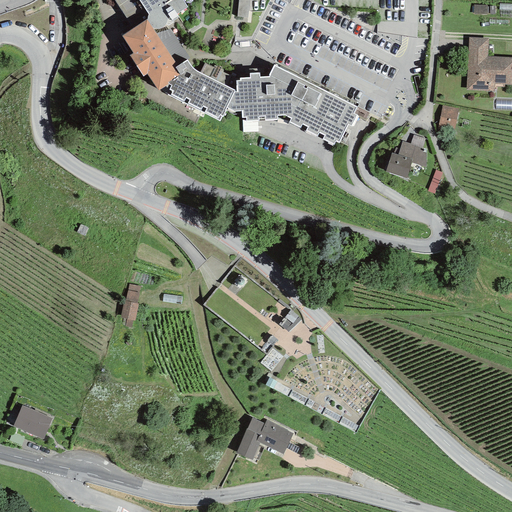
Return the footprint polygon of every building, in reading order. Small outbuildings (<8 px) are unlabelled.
[(138,0),(114,0),(127,18),(144,7),(138,0)] [(138,0),(144,7),(149,14),(148,16),(147,18),(147,19),(147,20),(152,28),(154,29),(157,29),(160,29),(163,27),(166,24),(168,26),(173,23),(172,21),(179,17),(176,13),(188,7),(182,0),(138,0)] [(247,13),(248,0),(238,0),(237,16),(241,17),(241,13),(247,13)] [(487,14),(487,5),(473,5),(473,14),(487,14)] [(122,36),(133,54),(130,55),(143,76),(146,74),(158,91),(169,84),(167,83),(180,75),(175,67),(187,60),(190,59),(170,29),(156,33),(152,28),(147,20),(146,20),(122,36)] [(489,38),(469,37),(466,90),(494,91),(494,84),(511,84),(511,57),(488,56),(489,38)] [(170,96),(220,121),(225,110),(234,92),(236,92),(236,81),(235,78),(222,72),(223,70),(220,69),(221,67),(217,65),(217,67),(214,65),(213,67),(204,63),(200,72),(195,70),(191,65),(187,60),(175,67),(180,75),(167,83),(169,84),(171,86),(169,90),(172,92),(170,96)] [(347,125),(351,126),(357,115),(354,113),(357,107),(274,65),(268,76),(260,77),(260,73),(250,73),(249,78),(239,78),(239,80),(236,81),(236,92),(234,92),(225,110),(233,115),(242,114),(242,118),(246,118),(246,121),(258,120),(258,116),(265,116),(265,120),(277,119),(277,115),(284,115),(291,119),(290,121),(300,127),(302,124),(307,127),(306,130),(317,135),(319,132),(324,135),(323,138),(334,144),(335,140),(339,142),(347,125)] [(459,108),(442,105),(438,128),(455,131),(459,108)] [(410,144),(422,148),(425,139),(413,135),(410,144)] [(422,148),(410,144),(402,141),(398,155),(392,153),(386,172),(406,179),(411,163),(426,168),(426,153),(422,152),(423,148),(422,148)] [(442,173),(436,170),(427,191),(434,194),(442,173)] [(141,286),(129,284),(125,301),(124,301),(120,318),(127,319),(133,320),(135,321),(138,304),(137,304),(141,286)] [(286,393),(288,387),(274,381),(271,387),(286,393)] [(52,418),(22,406),(13,426),(43,439),(52,418)] [(252,418),(236,453),(252,460),(259,443),(283,454),(285,448),(288,442),(293,433),(266,420),(265,424),(252,418)] [(296,453),(299,448),(288,442),(285,448),(296,453)]
